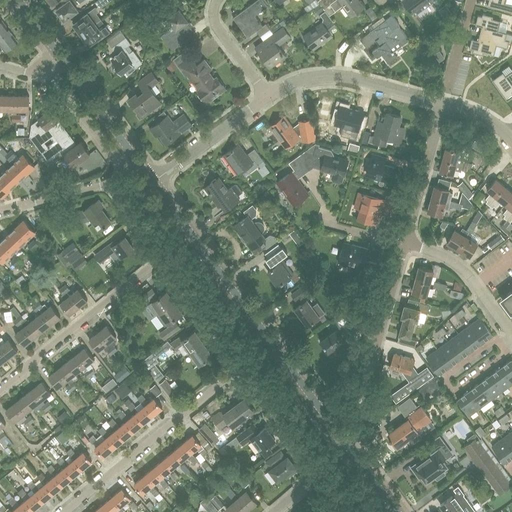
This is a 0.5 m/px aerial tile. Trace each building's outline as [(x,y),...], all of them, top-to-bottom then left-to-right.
[(82,0),(68,0),(56,9),(64,19),(78,9),(75,6),(82,0)] [(97,0),(95,2),(99,9),(111,0),(97,0)] [(150,0),(139,0),(137,1),(144,11),(153,4),(150,0)] [(265,23),(262,26),(255,15),(267,6),(263,0),(256,0),(232,17),(246,37),(256,30),(260,36),(269,28),(265,23)] [(335,11),(342,5),(351,17),(364,7),(358,0),(319,0),(318,1),(320,4),(325,11),(325,10),(329,16),(335,11)] [(402,0),(403,0),(412,13),(413,12),(416,15),(434,1),(433,0),(402,0)] [(488,0),(487,6),(511,12),(511,4),(505,3),(506,0),(488,0)] [(95,6),(91,9),(81,16),(82,17),(74,23),(81,34),(100,19),(96,13),(98,12),(95,6)] [(161,35),(171,50),(195,32),(188,23),(189,22),(179,9),(166,19),(175,31),(169,35),(166,31),(161,35)] [(325,10),(325,11),(320,14),(325,21),(304,36),(313,49),(332,35),(328,30),(336,25),(329,16),(325,10)] [(478,15),(475,25),(482,26),(480,34),(509,41),(505,40),(507,33),(498,31),(500,21),(492,19),(493,16),(482,14),(482,16),(478,15)] [(100,19),(81,34),(89,44),(98,37),(99,38),(110,30),(106,25),(105,26),(100,19)] [(386,19),(380,24),(369,32),(379,46),(372,51),(376,57),(381,53),(389,63),(397,56),(391,49),(407,36),(398,23),(392,28),(386,19)] [(0,36),(9,30),(1,20),(0,20),(0,36)] [(277,45),(290,36),(283,27),(255,48),(269,68),(285,56),(277,45)] [(0,52),(17,41),(9,30),(0,36),(0,45),(0,46),(0,45),(0,52)] [(120,71),(121,73),(126,69),(129,73),(143,63),(133,50),(129,53),(125,48),(130,44),(121,31),(107,41),(116,54),(117,56),(112,60),(116,65),(114,67),(113,70),(115,72),(118,72),(120,71)] [(471,39),(469,49),(473,50),(472,52),(483,55),(483,53),(494,55),(499,57),(501,47),(507,48),(509,41),(480,34),(478,41),(471,39)] [(439,52),(435,55),(440,61),(444,58),(439,52)] [(214,97),(225,89),(222,85),(223,84),(219,79),(218,79),(216,77),(213,78),(208,71),(210,69),(204,60),(197,65),(190,56),(178,65),(184,73),(186,71),(199,90),(198,91),(204,99),(212,94),(214,97)] [(503,72),(492,80),(507,101),(511,96),(511,71),(506,76),(503,72)] [(128,100),(141,117),(161,103),(149,88),(158,81),(151,73),(138,83),(143,89),(128,100)] [(54,102),(49,91),(40,94),(44,106),(54,102)] [(16,110),(16,96),(4,96),(4,110),(10,110),(11,115),(11,121),(16,121),(16,114),(16,110)] [(28,96),(16,96),(16,110),(28,110),(28,96)] [(340,106),(335,124),(346,127),(344,136),(356,139),(361,120),(355,118),(357,111),(340,106)] [(77,144),(59,120),(60,119),(53,108),(31,124),(30,137),(47,160),(61,150),(64,153),(63,154),(72,166),(90,153),(81,141),(77,144)] [(164,111),(153,119),(156,123),(167,116),(167,115),(164,111)] [(385,146),(387,138),(400,142),(404,128),(398,126),(400,117),(387,113),(385,123),(378,121),(374,136),(370,134),(370,132),(365,131),(362,142),(368,144),(368,141),(385,146)] [(156,123),(156,124),(150,128),(156,136),(159,133),(167,143),(192,124),(185,114),(173,123),(167,115),(167,116),(156,123)] [(306,119),(306,120),(299,121),(300,124),(294,129),(284,116),(270,126),(286,147),(302,135),(302,140),(310,139),(310,140),(315,139),(312,119),(306,119)] [(473,140),(470,146),(480,152),(483,146),(473,140)] [(315,143),(304,151),(305,151),(306,163),(307,165),(334,173),(332,179),(334,181),(339,183),(341,181),(343,175),(344,175),(348,160),(334,156),(331,150),(318,146),(319,144),(315,143)] [(347,150),(357,153),(359,145),(349,143),(347,150)] [(266,163),(255,148),(246,155),(238,144),(224,155),(238,173),(246,167),(249,172),(258,165),(260,167),(266,163)] [(463,159),(457,158),(459,152),(445,148),(441,160),(467,167),(468,162),(462,161),(463,159)] [(7,153),(12,158),(15,155),(11,150),(7,153)] [(306,163),(305,151),(289,162),(295,170),(277,183),(294,205),(308,194),(297,179),(305,173),(302,169),(307,165),(306,163)] [(12,165),(7,169),(18,181),(26,174),(15,161),(12,158),(7,153),(4,155),(12,165)] [(23,154),(15,161),(26,174),(35,166),(23,154)] [(372,154),(367,174),(390,180),(393,167),(384,165),(386,158),(372,154)] [(467,167),(441,160),(438,172),(452,176),(453,170),(459,171),(459,169),(466,171),(467,167)] [(7,169),(0,175),(0,177),(10,189),(18,181),(7,169)] [(10,189),(0,177),(0,194),(2,196),(10,189)] [(237,185),(234,185),(228,190),(219,178),(205,188),(218,205),(221,204),(225,210),(239,200),(237,197),(242,193),(237,185)] [(495,179),(486,189),(486,190),(490,193),(485,199),(487,200),(485,202),(488,205),(504,186),(495,179)] [(468,199),(473,194),(462,181),(457,185),(468,198),(468,199)] [(451,200),(446,199),(449,189),(435,185),(431,199),(450,204),(451,200)] [(496,207),(500,202),(503,205),(511,194),(511,193),(504,186),(488,205),(492,208),(493,206),(496,207)] [(472,199),(477,203),(477,204),(484,195),(479,191),(472,199)] [(371,221),(374,213),(380,215),(381,210),(384,211),(383,212),(392,215),(397,198),(388,196),(387,201),(384,200),(357,193),(353,208),(361,210),(358,218),(371,221)] [(506,219),(511,212),(511,194),(503,205),(507,208),(502,215),(503,216),(496,223),(500,227),(506,219)] [(449,203),(431,198),(427,212),(441,216),(443,209),(448,210),(449,206),(449,203)] [(462,207),(470,209),(474,205),(468,199),(468,198),(463,204),(462,207)] [(89,215),(100,229),(110,222),(102,211),(102,210),(100,208),(103,206),(98,200),(85,210),(85,211),(67,216),(66,212),(58,214),(62,228),(70,226),(69,225),(85,220),(83,216),(89,215)] [(266,238),(262,233),(263,232),(265,229),(265,226),(263,224),(261,222),(259,222),(256,222),(254,223),(248,215),(234,226),(240,234),(241,235),(240,237),(243,242),(245,242),(246,242),(251,249),(261,242),(266,249),(278,240),(275,236),(270,235),(266,238)] [(17,227),(27,239),(36,232),(25,220),(17,227)] [(468,226),(473,229),(477,223),(472,220),(468,226)] [(19,247),(27,239),(17,227),(8,235),(19,247)] [(465,237),(468,232),(466,230),(462,228),(459,233),(454,230),(446,242),(458,249),(465,237)] [(468,232),(465,237),(458,249),(470,256),(477,244),(469,239),(472,234),(471,233),(468,232)] [(504,239),(500,233),(487,243),(491,249),(504,239)] [(299,234),(293,239),(298,245),(304,241),(299,234)] [(0,242),(11,254),(19,247),(8,235),(0,242)] [(116,239),(102,250),(95,255),(100,262),(110,254),(117,260),(133,248),(125,237),(118,242),(116,239)] [(30,242),(35,248),(38,245),(33,239),(30,242)] [(0,258),(3,261),(11,254),(0,242),(0,258)] [(32,250),(35,248),(30,242),(27,245),(32,250)] [(66,265),(81,254),(73,243),(58,254),(66,265)] [(344,243),(339,262),(367,269),(364,280),(372,282),(377,263),(365,260),(368,249),(344,243)] [(275,265),(268,271),(278,285),(290,277),(288,273),(290,271),(287,266),(284,268),(280,262),(278,263),(277,261),(288,253),(283,246),(266,258),(271,265),(274,263),(275,265)] [(83,256),(73,264),(77,269),(87,261),(83,256)] [(15,266),(19,263),(14,257),(10,261),(15,266)] [(416,280),(429,283),(433,270),(419,266),(416,280)] [(429,283),(416,280),(412,293),(426,296),(429,283)] [(61,296),(64,299),(60,302),(69,314),(78,307),(69,295),(66,291),(62,286),(58,289),(62,294),(61,296)] [(308,325),(319,317),(324,313),(317,302),(311,306),(307,299),(306,300),(302,296),(306,293),(302,286),(292,294),(296,300),(298,299),(301,304),(295,308),(303,319),(302,320),(306,325),(307,324),(308,325)] [(69,295),(78,307),(87,300),(79,288),(69,295)] [(156,315),(174,302),(166,291),(156,298),(154,295),(156,294),(152,289),(141,297),(145,302),(151,298),(153,301),(148,304),(156,315)] [(511,290),(502,298),(511,311),(511,310),(511,290)] [(35,303),(51,323),(60,316),(51,305),(47,308),(44,304),(42,305),(38,300),(35,303)] [(179,326),(176,322),(174,323),(172,320),(182,313),(174,302),(160,312),(156,315),(164,326),(169,323),(171,325),(165,330),(164,329),(159,333),(164,340),(180,328),(179,326)] [(419,302),(418,306),(417,306),(417,309),(403,306),(400,317),(414,321),(416,321),(419,312),(423,313),(427,314),(430,305),(419,302)] [(39,309),(42,312),(33,319),(42,331),(51,323),(35,303),(31,306),(36,311),(39,309)] [(354,306),(350,320),(365,323),(368,310),(354,306)] [(42,331),(33,319),(29,323),(25,319),(24,320),(13,307),(10,309),(17,318),(21,323),(24,327),(33,338),(42,331)] [(417,337),(410,335),(414,321),(403,318),(398,335),(410,339),(408,345),(415,347),(417,337)] [(469,326),(481,342),(492,334),(480,318),(469,326)] [(108,325),(98,332),(114,352),(117,350),(114,345),(116,344),(112,339),(116,336),(108,325)] [(470,350),(481,342),(469,326),(458,334),(470,350)] [(24,345),(33,338),(24,327),(15,334),(24,345)] [(353,347),(343,345),(342,347),(339,344),(349,337),(344,331),(339,335),(336,330),(319,341),(327,353),(334,348),(340,356),(338,361),(348,364),(356,366),(360,349),(353,347)] [(186,333),(172,343),(176,350),(178,348),(183,355),(190,350),(202,342),(194,331),(188,335),(186,333)] [(114,352),(98,332),(89,339),(97,350),(102,347),(106,351),(107,350),(110,355),(114,352)] [(470,350),(458,334),(448,342),(459,358),(470,350)] [(0,346),(9,357),(18,350),(9,339),(4,343),(1,338),(0,338),(0,346)] [(168,341),(142,362),(148,369),(158,361),(156,358),(171,346),(168,341)] [(202,342),(190,350),(199,363),(211,355),(202,342)] [(449,366),(459,358),(448,342),(437,350),(449,366)] [(0,363),(9,357),(0,346),(0,363)] [(85,347),(76,355),(92,375),(93,376),(97,381),(101,378),(97,372),(96,373),(91,367),(92,366),(89,362),(94,358),(85,347)] [(449,366),(437,350),(426,358),(438,374),(449,366)] [(412,386),(420,380),(415,375),(417,374),(411,366),(414,359),(394,353),(390,366),(409,372),(409,373),(411,377),(407,380),(412,386)] [(76,355),(67,362),(76,373),(85,366),(87,369),(83,372),(88,378),(92,375),(76,355)] [(500,368),(511,384),(511,383),(511,361),(511,360),(500,368)] [(67,362),(58,369),(67,380),(66,380),(69,384),(73,381),(74,381),(71,377),(76,373),(67,362)] [(125,366),(114,375),(119,381),(130,373),(130,372),(125,366)] [(501,392),(511,384),(500,368),(489,376),(501,392)] [(67,380),(58,369),(49,376),(57,387),(67,380)] [(501,392),(489,376),(479,384),(490,399),(501,392)] [(165,379),(159,384),(170,398),(177,393),(165,379)] [(33,388),(42,399),(51,392),(42,381),(33,388)] [(124,382),(114,390),(119,396),(129,388),(124,382)] [(106,383),(102,387),(106,391),(106,392),(110,388),(106,383)] [(70,392),(74,389),(69,384),(66,387),(70,392)] [(155,384),(149,389),(156,396),(161,392),(155,384)] [(480,407),(490,399),(479,384),(468,392),(480,407)] [(33,407),(42,399),(33,388),(24,396),(33,407)] [(480,407),(468,392),(457,400),(469,415),(480,407)] [(141,402),(144,405),(152,415),(162,407),(153,397),(148,402),(145,399),(141,393),(137,398),(141,403),(141,402)] [(24,414),(28,410),(33,407),(24,396),(15,403),(24,414)] [(408,420),(387,434),(396,447),(406,440),(410,445),(421,437),(417,432),(418,432),(416,429),(430,419),(420,406),(417,409),(409,398),(398,406),(408,420)] [(231,425),(239,420),(253,410),(244,399),(232,407),(231,406),(220,414),(219,413),(213,417),(220,428),(229,421),(231,425)] [(49,409),(52,406),(48,400),(44,403),(49,409)] [(136,407),(132,402),(127,405),(131,411),(136,407)] [(14,421),(24,414),(15,403),(6,410),(14,421)] [(41,406),(45,412),(49,409),(44,403),(41,406)] [(142,423),(152,415),(144,405),(134,413),(142,423)] [(132,431),(142,423),(134,413),(129,418),(122,410),(118,406),(115,410),(118,413),(117,414),(124,422),(132,431)] [(3,431),(1,427),(6,423),(0,415),(0,434),(7,444),(11,441),(3,431)] [(27,426),(31,423),(27,417),(23,420),(27,426)] [(115,430),(123,439),(132,431),(124,422),(119,426),(116,423),(112,427),(115,430)] [(213,445),(214,444),(218,439),(219,439),(204,423),(198,429),(213,445)] [(260,431),(258,429),(254,423),(223,446),(228,454),(239,445),(237,443),(241,441),(249,435),(265,456),(271,451),(268,446),(274,441),(273,440),(275,439),(265,427),(260,431)] [(98,430),(105,438),(113,447),(123,439),(115,430),(109,434),(102,426),(98,430)] [(63,430),(56,436),(62,443),(72,435),(66,428),(63,430)] [(511,431),(503,439),(511,451),(511,431)] [(103,456),(113,447),(105,438),(99,442),(93,434),(88,438),(95,446),(103,456)] [(193,434),(183,442),(191,452),(196,448),(203,456),(208,452),(206,451),(211,447),(205,440),(201,443),(193,434)] [(446,466),(442,460),(445,458),(438,449),(444,445),(439,438),(425,448),(429,454),(412,467),(419,477),(421,475),(426,481),(434,476),(437,480),(444,474),(441,470),(446,466)] [(480,469),(482,471),(493,463),(475,438),(463,446),(472,458),(471,459),(479,470),(480,469)] [(504,463),(511,456),(511,451),(503,439),(492,447),(504,463)] [(191,452),(183,442),(173,450),(181,460),(186,456),(189,459),(194,455),(191,452)] [(87,448),(83,451),(77,456),(71,447),(67,451),(73,459),(81,469),(91,460),(89,458),(93,455),(87,448)] [(173,450),(164,459),(172,468),(181,460),(173,450)] [(294,467),(295,466),(287,456),(286,457),(281,451),(266,462),(271,469),(270,470),(278,480),(284,475),(287,478),(297,470),(294,467)] [(65,460),(61,455),(56,459),(60,464),(65,460)] [(72,477),(81,469),(73,459),(64,467),(72,477)] [(164,459),(154,467),(162,476),(172,468),(164,459)] [(184,463),(180,467),(186,474),(190,471),(184,463)] [(493,463),(482,471),(499,495),(510,486),(493,463)] [(55,469),(51,464),(47,467),(51,472),(55,469)] [(54,475),(62,485),(72,477),(64,467),(54,475)] [(154,467),(144,475),(152,484),(157,480),(164,488),(169,484),(162,476),(154,467)] [(175,471),(170,475),(174,480),(179,476),(175,471)] [(41,472),(37,476),(41,481),(45,477),(41,472)] [(235,478),(243,488),(248,483),(240,474),(235,478)] [(52,493),(62,485),(54,475),(44,483),(52,493)] [(142,493),(152,484),(144,475),(134,483),(142,493)] [(32,480),(28,484),(32,489),(36,486),(32,480)] [(52,493),(44,483),(34,492),(43,501),(52,493)] [(227,484),(225,486),(234,496),(236,494),(227,484)] [(230,499),(233,502),(226,508),(228,511),(243,511),(245,510),(236,499),(234,496),(225,486),(223,489),(231,498),(230,499)] [(453,489),(456,493),(440,505),(445,511),(475,511),(463,495),(464,494),(458,486),(453,489)] [(121,506),(131,497),(122,487),(112,496),(121,506)] [(22,497),(26,493),(22,488),(18,492),(22,497)] [(155,488),(150,492),(154,496),(159,493),(155,488)] [(247,491),(236,499),(245,510),(256,501),(247,491)] [(43,501),(34,492),(25,500),(33,510),(43,501)] [(215,495),(210,499),(219,509),(224,505),(215,495)] [(126,511),(121,506),(112,496),(103,504),(109,511),(113,511),(116,509),(118,511),(126,511)] [(13,505),(17,502),(12,497),(8,500),(13,505)] [(18,511),(15,508),(11,511),(8,507),(6,508),(0,500),(0,511),(18,511)] [(15,508),(18,511),(29,511),(33,510),(25,500),(19,504),(15,508)] [(215,511),(218,510),(210,500),(204,504),(211,511),(215,511)] [(133,501),(129,504),(133,509),(137,506),(133,501)]
